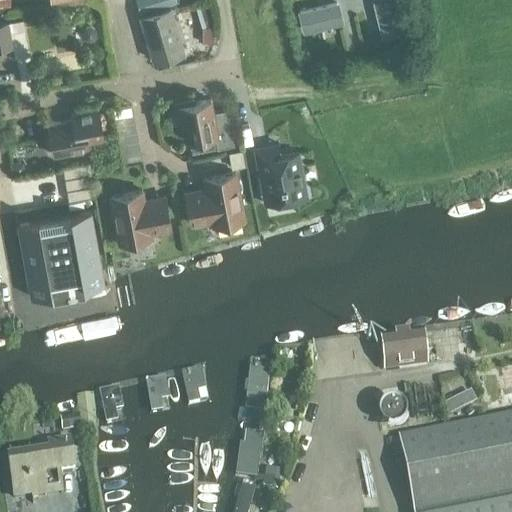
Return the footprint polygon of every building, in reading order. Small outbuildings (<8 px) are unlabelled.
[(166,2),(165,0),(135,0),(138,10),(166,2)] [(397,0),(376,0),(385,35),(404,31),(397,0)] [(207,1),(196,4),(198,12),(209,9),(207,1)] [(339,3),(302,11),(307,31),(344,22),(339,3)] [(154,60),(183,51),(169,7),(140,16),(154,60)] [(0,48),(12,46),(8,22),(0,23),(0,48)] [(85,26),(82,30),(84,37),(88,39),(92,38),(95,34),(93,28),(89,25),(85,26)] [(194,98),(175,101),(177,113),(180,112),(186,141),(216,135),(218,146),(233,144),(227,110),(213,112),(211,98),(194,102),(194,98)] [(72,119),(48,123),(54,154),(90,147),(89,142),(104,139),(98,108),(71,113),(72,119)] [(255,148),(266,204),(306,196),(298,151),(274,156),(272,145),(255,148)] [(242,150),(229,152),(231,167),(245,165),(242,150)] [(23,160),(11,163),(14,174),(25,172),(23,160)] [(86,163),(62,167),(64,178),(88,174),(86,163)] [(199,195),(186,197),(191,223),(212,219),(213,225),(245,219),(235,171),(204,177),(206,188),(199,195)] [(88,174),(64,178),(66,189),(90,185),(88,174)] [(90,185),(66,189),(68,201),(92,197),(90,185)] [(142,189),(111,195),(120,243),(151,237),(150,231),(171,227),(166,201),(153,203),(144,200),(142,189)] [(17,223),(24,260),(97,247),(91,210),(17,223)] [(104,283),(97,247),(24,260),(31,296),(104,283)] [(422,333),(380,338),(384,370),(426,365),(422,333)] [(250,364),(245,408),(264,411),(270,366),(250,364)] [(180,374),(187,404),(206,400),(199,370),(180,374)] [(143,382),(150,412),(169,408),(162,378),(143,382)] [(98,393),(105,423),(125,418),(118,388),(98,393)] [(442,407),(447,418),(476,403),(470,392),(442,407)] [(405,417),(404,410),(401,405),(394,401),(388,402),(382,405),(378,411),(378,418),(381,424),(386,427),(392,429),(398,427),(403,422),(405,417)] [(291,412),(278,412),(278,421),(292,420),(291,412)] [(61,431),(80,428),(78,415),(59,418),(61,431)] [(403,456),(413,511),(511,511),(511,415),(388,439),(392,459),(403,456)] [(242,432),(237,475),(257,478),(262,434),(242,432)] [(59,474),(74,472),(69,440),(47,443),(48,452),(7,458),(14,498),(61,490),(59,474)] [(267,470),(264,489),(278,492),(282,473),(267,470)] [(234,484),(227,511),(247,511),(254,489),(234,484)]
